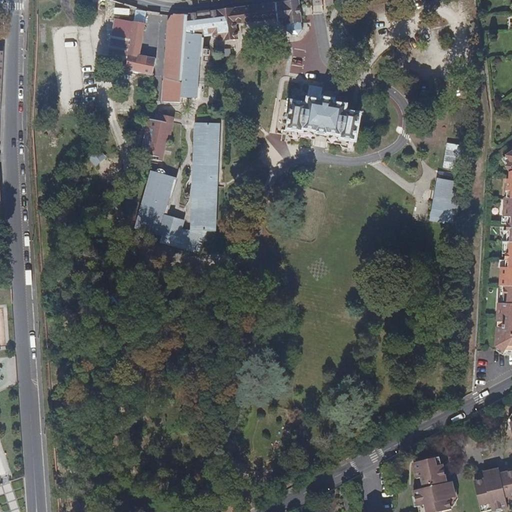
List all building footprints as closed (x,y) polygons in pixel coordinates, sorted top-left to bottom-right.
[(301,22),(298,0),(262,5),(213,12),(192,14),(186,14),(177,14),(174,14),(168,22),(167,39),(164,69),(161,99),(179,101),(179,96),(196,97),(201,46),(202,37),(212,35),(220,41),(238,39),(236,24),(259,21),(278,18),(278,22),(288,20),(288,23),(289,23),(300,22),(301,22)] [(126,57),(124,69),(152,76),(155,59),(139,55),(146,23),(133,20),(130,30),(112,31),(107,52),(116,54),(126,57)] [(300,22),(289,23),(290,25),(289,25),(289,31),(294,35),(298,35),(301,30),(301,23),(300,23),(300,22)] [(113,66),(124,69),(126,57),(116,54),(113,66)] [(307,104),(291,101),(287,130),(303,133),(303,130),(317,132),(317,135),(326,136),(326,134),(340,136),(340,139),(355,141),(360,113),(345,110),(346,103),(333,101),(333,98),(321,96),(320,99),(309,97),(307,104)] [(156,113),(155,120),(169,123),(166,135),(171,136),(174,117),(156,113)] [(169,123),(155,120),(149,118),(140,156),(160,160),(166,135),(169,123)] [(175,247),(199,254),(206,232),(215,232),(216,211),(217,176),(218,124),(196,123),(194,181),(192,226),(192,231),(191,236),(180,232),(175,247)] [(511,143),(503,150),(505,154),(511,150),(511,143)] [(511,150),(505,154),(507,156),(503,159),(504,161),(507,166),(507,174),(504,175),(503,185),(506,186),(506,193),(501,193),(500,212),(505,212),(504,230),(506,230),(505,244),(503,244),(502,262),(498,262),(497,281),(502,283),(501,303),(496,303),(494,337),(494,347),(504,352),(504,348),(511,348),(511,150)] [(341,179),(343,172),(321,167),(320,173),(341,179)] [(151,234),(163,237),(167,238),(173,219),(165,216),(176,182),(165,178),(165,175),(163,173),(160,171),(156,172),(155,175),(149,192),(147,192),(141,210),(144,211),(136,227),(151,234)] [(458,183),(436,179),(428,218),(450,222),(458,183)] [(175,247),(180,232),(183,222),(173,219),(167,238),(163,237),(161,242),(175,247)] [(437,459),(410,466),(417,492),(413,493),(414,498),(412,499),(415,510),(417,511),(449,511),(448,503),(455,501),(452,491),(450,491),(449,486),(440,488),(438,482),(444,480),(441,469),(439,469),(437,459)] [(511,501),(511,471),(504,473),(505,479),(499,481),(496,472),(491,473),(490,471),(480,473),(482,480),(472,483),(479,511),(485,511),(490,511),(493,511),(502,510),(502,508),(507,507),(506,503),(511,501)]
